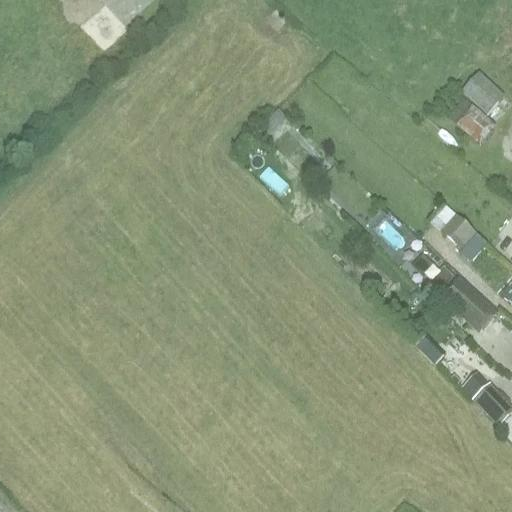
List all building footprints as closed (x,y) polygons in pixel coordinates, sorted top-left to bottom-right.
[(0,126),(41,88),(0,43),(0,126)] [(505,99),(479,75),(462,93),(488,117),(505,99)] [(439,233),(462,254),(477,237),(455,216),(439,233)] [(439,301),(478,337),(498,316),(459,279),(456,283),(443,271),(428,287),(441,299),(439,301)] [(511,284),(500,298),(511,306),(511,284)] [(511,322),(493,343),(502,352),(511,341),(511,322)] [(472,401),(498,429),(511,415),(511,408),(490,384),(472,401)]
